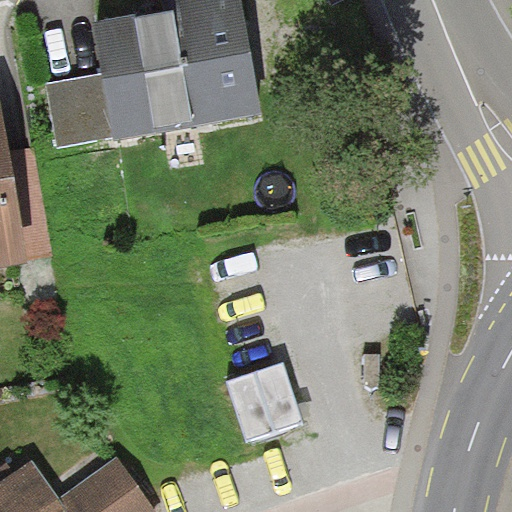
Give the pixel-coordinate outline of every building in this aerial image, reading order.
[(168,0),(171,16),(95,29),(103,76),(114,140),(115,145),(263,119),(241,0),(168,0)] [(114,140),(103,76),(47,86),(58,150),(114,140)] [(0,271),(27,267),(26,260),(7,153),(0,114),(0,271)] [(35,148),(7,153),(26,260),(54,255),(35,148)] [(238,381),(257,444),(313,427),(293,364),(238,381)] [(153,511),(117,460),(60,500),(68,511),(153,511)] [(33,463),(0,486),(0,511),(68,511),(60,500),(33,463)]
